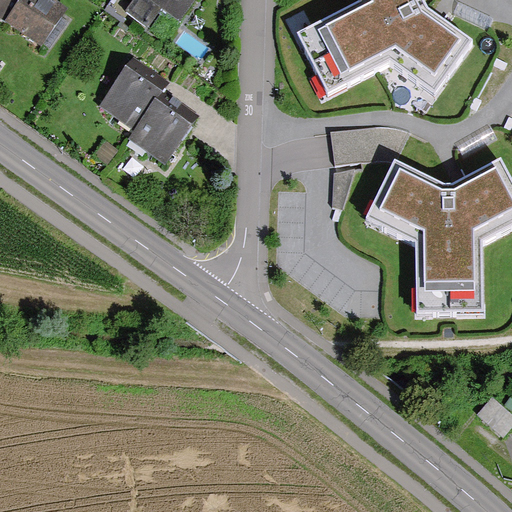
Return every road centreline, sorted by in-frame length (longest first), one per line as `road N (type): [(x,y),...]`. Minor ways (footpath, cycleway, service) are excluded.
road 1 (secondary): [(218,298),(314,367),(484,511)]
road 2 (residential): [(256,0),(246,240),(218,298)]
road 3 (secondary): [(0,143),(218,298)]
